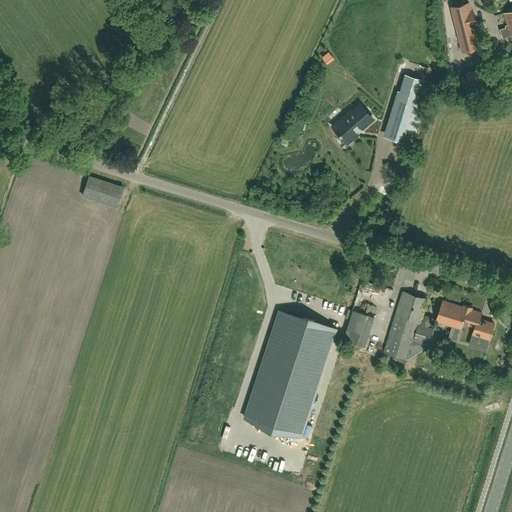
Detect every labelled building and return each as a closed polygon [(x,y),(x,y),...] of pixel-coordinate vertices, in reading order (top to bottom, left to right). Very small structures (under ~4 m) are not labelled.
[(451,7),(453,14),(462,51),(480,46),(475,25),(477,25),(473,9),(471,9),(469,2),(451,7)] [(482,11),(484,17),(493,14),(491,8),(482,11)] [(504,37),(511,35),(511,37),(511,10),(504,13),(509,27),(501,29),(504,37)] [(455,30),(448,31),(449,50),(456,50),(455,30)] [(469,87),(472,88),(473,90),(494,80),(489,68),(468,78),(468,79),(467,82),(469,87)] [(407,76),(389,136),(412,144),(431,82),(424,80),(405,74),(405,75),(407,76)] [(345,120),(343,117),(333,126),(348,143),(358,134),(356,132),(372,117),(362,105),(345,120)] [(85,196),(120,207),(126,187),(91,176),(85,196)] [(413,339),(429,344),(434,329),(418,324),(426,297),(403,290),(384,352),(407,359),(413,339)] [(489,339),(494,323),(480,318),(482,312),(472,309),(472,307),(464,305),(463,307),(442,300),(436,322),(453,327),(449,338),(457,341),(462,323),(475,327),(473,334),(489,339)] [(302,435),(336,329),(279,310),(244,417),(302,435)] [(365,346),(375,316),(353,310),(343,339),(365,346)] [(365,354),(377,357),(380,348),(367,344),(365,354)] [(366,355),(364,364),(371,366),(374,357),(366,355)]
